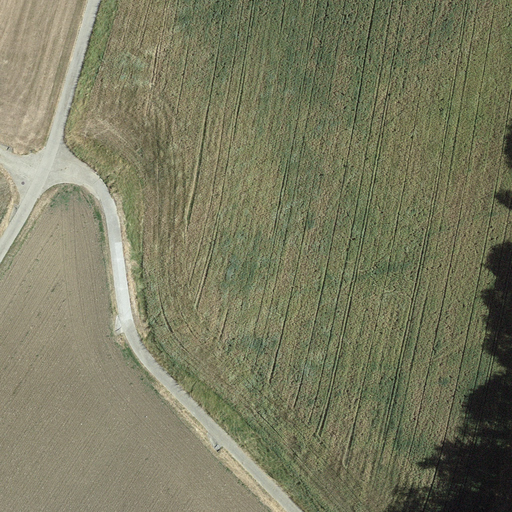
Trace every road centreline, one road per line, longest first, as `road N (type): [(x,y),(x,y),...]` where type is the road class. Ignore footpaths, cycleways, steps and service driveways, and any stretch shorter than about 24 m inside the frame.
road 1 (track): [(0,154),(42,170),(64,162),(89,173),(103,192),(129,329),(142,354),(294,511)]
road 2 (track): [(0,248),(42,170),(93,0)]
